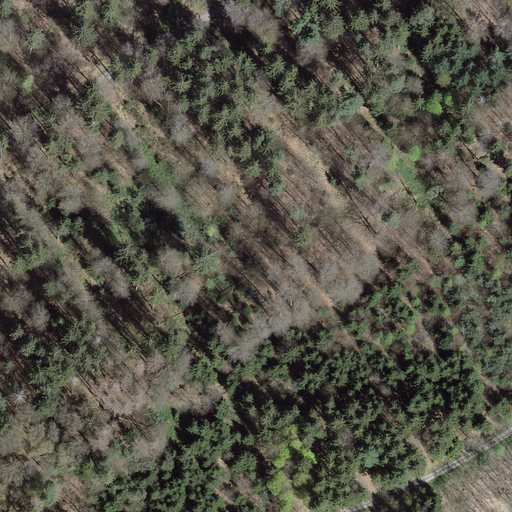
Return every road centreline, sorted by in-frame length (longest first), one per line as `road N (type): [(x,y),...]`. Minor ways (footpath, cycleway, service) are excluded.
road 1 (track): [(226,0),(0,140)]
road 2 (track): [(511,431),(345,511)]
